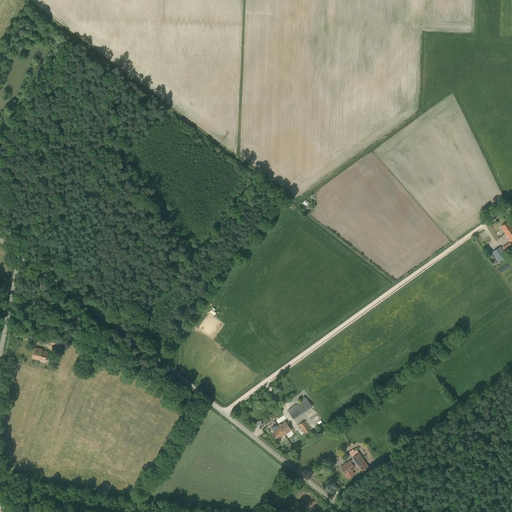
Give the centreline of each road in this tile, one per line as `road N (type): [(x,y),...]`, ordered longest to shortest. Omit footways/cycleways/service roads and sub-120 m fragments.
road 1 (unclassified): [(346,511),(20,256)]
road 2 (track): [(511,203),(231,406)]
road 3 (track): [(305,477),(364,446),(377,465),(331,499)]
